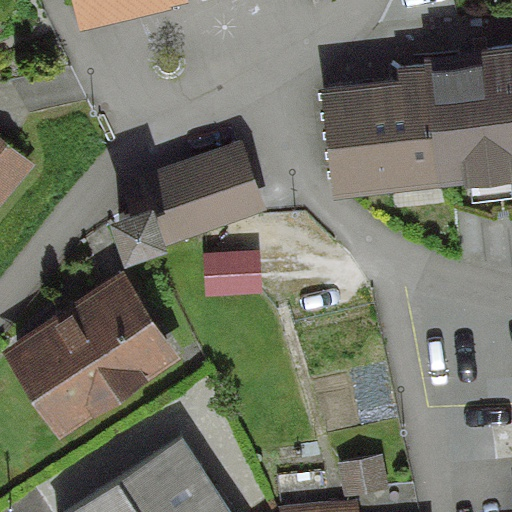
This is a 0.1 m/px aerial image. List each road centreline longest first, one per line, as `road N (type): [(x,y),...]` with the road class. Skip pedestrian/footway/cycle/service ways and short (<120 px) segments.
road 1 (residential): [(233,93),(300,188),(392,261),(511,295)]
road 2 (residential): [(233,93),(119,158),(0,292)]
road 3 (residential): [(351,0),(233,93)]
